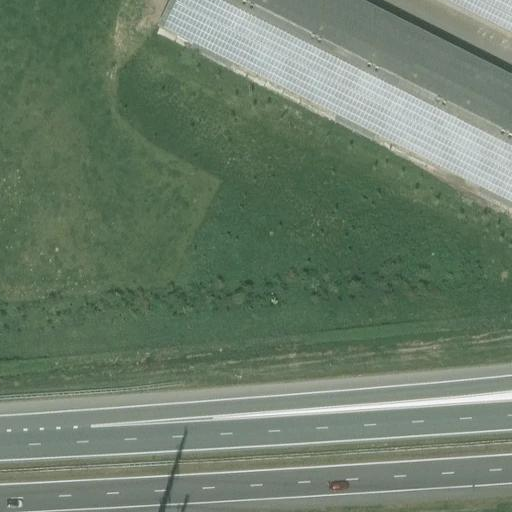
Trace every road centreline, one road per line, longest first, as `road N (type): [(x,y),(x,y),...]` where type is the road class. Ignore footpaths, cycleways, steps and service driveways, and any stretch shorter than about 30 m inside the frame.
road 1 (motorway): [(0,498),(511,466)]
road 2 (motorway): [(511,384),(92,444)]
road 3 (motorway): [(511,419),(92,444)]
